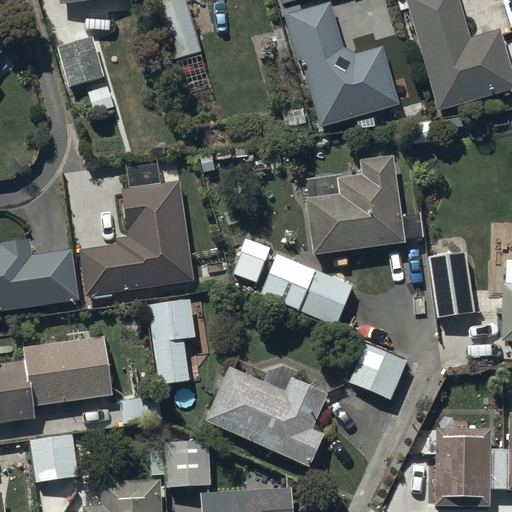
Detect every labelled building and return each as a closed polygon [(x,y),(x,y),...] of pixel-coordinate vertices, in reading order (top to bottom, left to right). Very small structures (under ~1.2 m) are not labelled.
[(185,0),(158,0),(174,55),(201,47),(193,21),(201,18),(196,1),(187,4),(185,0)] [(342,42),(330,0),(318,0),(284,11),(297,56),(301,55),(319,123),(398,100),(382,41),(353,49),(342,42)] [(469,34),(459,0),(406,0),(437,106),(511,84),(511,70),(499,26),(469,34)] [(95,39),(59,49),(69,89),(105,79),(95,39)] [(18,80),(0,85),(0,112),(26,104),(18,80)] [(434,117),(409,121),(413,143),(438,139),(434,117)] [(360,169),(341,172),(340,169),(305,173),(305,176),(308,193),(304,193),(311,250),(404,238),(393,150),(358,154),(360,169)] [(81,245),(86,291),(191,279),(180,178),(162,181),(159,161),(128,164),(130,184),(124,185),(129,233),(117,235),(118,241),(81,245)] [(511,330),(511,223),(491,223),(489,297),(499,297),(499,331),(511,330)] [(268,242),(245,234),(233,269),(256,277),(268,242)] [(0,305),(78,294),(71,245),(33,251),(31,235),(2,238),(3,241),(0,241),(0,305)] [(436,312),(473,307),(465,247),(428,252),(436,312)] [(333,323),(351,281),(316,266),(315,269),(303,264),(296,281),(306,285),(297,307),(333,323)] [(148,299),(158,378),(188,374),(183,333),(195,331),(190,294),(148,299)] [(25,357),(32,403),(115,390),(106,331),(23,344),(25,357)] [(365,340),(348,379),(390,397),(406,358),(365,340)] [(0,360),(0,418),(34,413),(32,403),(25,357),(0,360)] [(284,386),(229,362),(205,416),(308,462),(322,429),(312,424),(327,389),(290,372),(284,386)] [(159,391),(121,397),(125,421),(163,415),(159,391)] [(511,490),(511,413),(509,414),(509,450),(492,450),(492,430),(435,430),(434,453),(420,453),(420,486),(433,486),(433,506),(489,506),(489,491),(511,490)] [(73,431),(30,438),(37,479),(79,473),(73,431)] [(166,438),(168,483),(211,481),(209,436),(166,438)] [(162,511),(161,475),(102,478),(103,501),(83,502),(83,511),(162,511)] [(292,511),(291,483),(202,489),(203,511),(292,511)]
